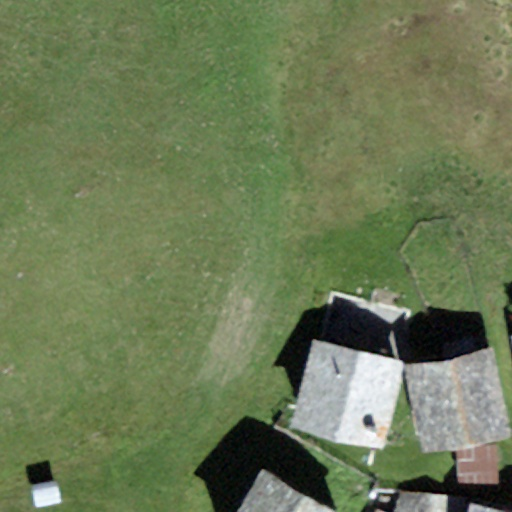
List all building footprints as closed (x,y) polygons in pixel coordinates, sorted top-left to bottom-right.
[(404,363),(311,340),(289,427),(382,450),(404,363)] [(495,350),(407,366),(424,452),(511,436),(495,350)] [(334,511),(263,469),(237,511),(334,511)] [(461,511),(465,499),(400,492),(396,511),(385,511),(376,509),(375,511),(461,511)] [(511,511),(470,503),(467,511),(511,511)]
